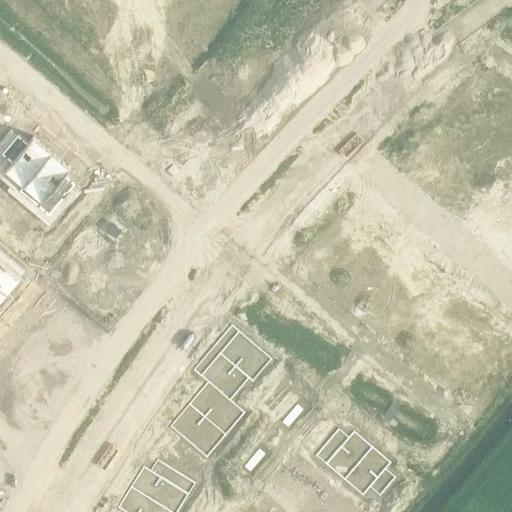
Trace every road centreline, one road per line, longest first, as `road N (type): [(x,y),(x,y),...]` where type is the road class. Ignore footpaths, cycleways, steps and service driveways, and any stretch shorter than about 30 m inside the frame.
road 1 (residential): [(66,511),(117,424),(251,272)]
road 2 (residential): [(356,152),(411,73),(457,28),(506,0)]
road 3 (residential): [(261,0),(129,162)]
road 4 (residential): [(356,152),(511,291)]
road 5 (residential): [(0,53),(129,162)]
road 6 (residential): [(129,162),(251,272)]
road 7 (residential): [(251,272),(356,152)]
